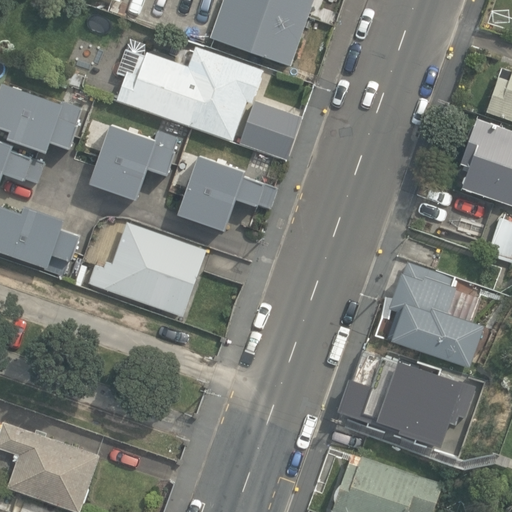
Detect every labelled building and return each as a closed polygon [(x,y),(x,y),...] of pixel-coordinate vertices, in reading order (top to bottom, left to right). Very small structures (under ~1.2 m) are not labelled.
[(226,0),(213,38),(292,65),(315,0),(226,0)] [(119,99),(234,140),(249,100),(254,102),(265,71),(197,47),(191,66),(148,50),(150,45),(132,38),(120,73),(127,76),(119,99)] [(489,111),(511,118),(511,69),(504,67),(489,111)] [(68,144),(81,104),(2,78),(0,83),(0,122),(10,126),(8,134),(47,147),(50,138),(68,144)] [(241,138),(283,155),(293,128),(284,125),(287,119),(264,110),(261,117),(250,113),(241,138)] [(464,186),(511,203),(511,130),(478,119),(463,162),(472,165),(464,186)] [(154,135),(110,120),(90,179),(138,195),(149,164),(166,170),(179,132),(158,125),(154,135)] [(39,181),(47,159),(13,147),(15,143),(0,137),(0,183),(5,169),(39,181)] [(269,205),(277,184),(243,173),(245,168),(197,151),(177,209),(225,226),(236,194),(269,205)] [(65,214),(24,200),(22,208),(0,200),(0,247),(49,263),(53,251),(71,256),(79,231),(61,225),(65,214)] [(487,252),(511,259),(511,218),(499,214),(487,252)] [(204,244),(123,218),(110,258),(105,257),(103,263),(94,260),(87,281),(182,312),(204,244)] [(391,341),(469,369),(484,327),(450,315),(459,288),(454,286),(457,278),(407,260),(390,309),(401,312),(391,341)] [(371,340),(346,413),(458,450),(483,377),(371,340)] [(10,486),(81,510),(84,503),(87,502),(91,488),(89,486),(100,455),(6,422),(0,438),(0,445),(22,453),(10,486)] [(386,440),(336,424),(329,444),(379,460),(386,440)] [(352,454),(333,511),(337,511),(407,511),(408,511),(433,511),(444,480),(392,463),(391,467),(352,454)]
